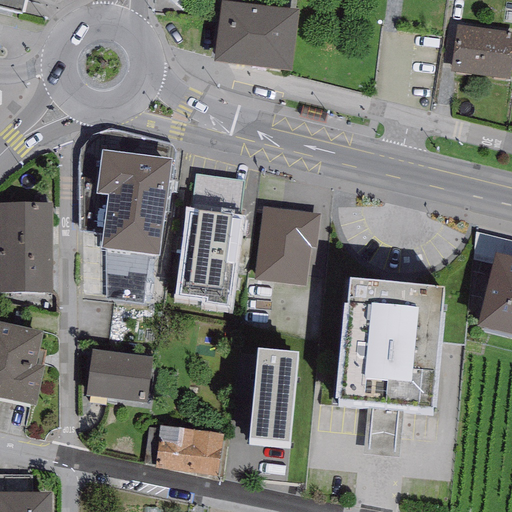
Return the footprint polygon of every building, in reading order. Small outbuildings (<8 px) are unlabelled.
[(0,0),(0,9),(21,15),(24,0),(0,0)] [(191,0),(166,0),(183,12),(191,0)] [(290,74),(297,13),(222,4),(214,65),(290,74)] [(511,59),(511,35),(456,28),(450,74),(509,82),(511,59)] [(158,261),(171,165),(174,149),(170,146),(163,143),(102,136),(95,138),(90,140),(86,144),(82,148),(81,151),(78,156),(78,162),(78,233),(103,237),(101,254),(158,261)] [(242,183),(195,178),(181,300),(206,303),(205,307),(228,309),(232,272),(236,273),(241,226),(238,226),(242,183)] [(0,296),(53,296),(53,206),(0,206),(0,296)] [(320,216),(262,210),(254,284),(306,289),(310,251),(316,251),(320,216)] [(511,262),(494,258),(476,333),(511,341),(511,262)] [(443,295),(350,287),(339,408),(432,416),(443,295)] [(43,334),(0,325),(0,401),(35,409),(44,369),(36,368),(43,334)] [(151,361),(92,353),(86,399),(145,407),(151,361)] [(297,361),(258,358),(250,448),(289,452),(297,361)] [(223,437),(160,428),(155,470),(218,478),(223,437)] [(50,511),(51,497),(0,497),(0,511),(50,511)]
